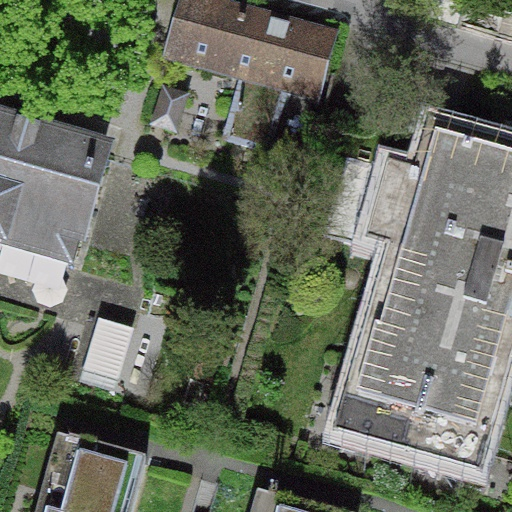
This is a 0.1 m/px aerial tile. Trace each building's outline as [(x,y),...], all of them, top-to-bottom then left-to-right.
[(285,85),(313,93),(326,43),(190,6),(176,55),(228,70),(246,75),(228,141),(268,151),(285,85)] [(511,149),(374,111),(356,129),(325,239),(387,256),(341,414),(487,455),(511,366),(511,149)] [(6,132),(0,130),(0,250),(2,251),(3,249),(68,268),(76,242),(77,242),(101,160),(49,145),(54,126),(33,120),(12,114),(6,132)] [(132,511),(146,464),(107,453),(69,443),(50,511),(132,511)] [(318,511),(313,511),(269,498),(265,511),(318,511)]
